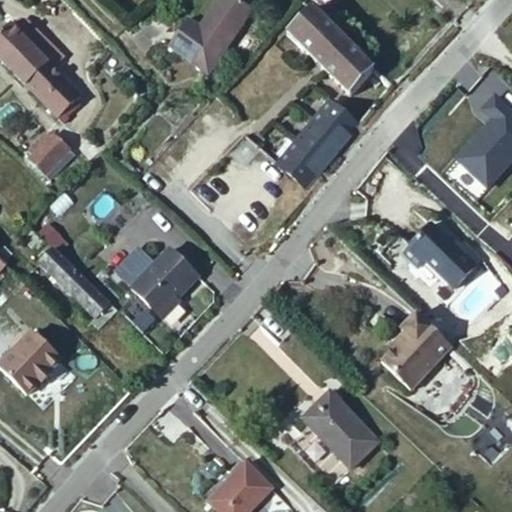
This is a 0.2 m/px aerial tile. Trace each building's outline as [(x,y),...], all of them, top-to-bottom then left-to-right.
[(168,48),(207,75),(251,10),(235,0),(218,0),(200,28),(187,20),(168,48)] [(287,33),(349,95),(375,70),(349,46),(312,10),(287,33)] [(20,34),(10,24),(0,34),(0,59),(64,125),(71,119),(68,116),(83,102),(78,98),(80,96),(26,40),(30,36),(24,30),(20,34)] [(329,102),(277,164),(305,186),(357,125),(329,102)] [(241,135),(225,155),(242,170),(260,150),(241,135)] [(45,174),(69,151),(53,136),(30,160),(45,174)] [(435,225),(409,253),(423,267),(429,261),(458,289),(485,261),(469,245),(462,251),(435,225)] [(32,249),(34,247),(38,250),(44,244),(30,230),(22,239),(32,249)] [(90,321),(95,327),(115,307),(54,248),(38,264),(93,317),(90,321)] [(178,298),(199,276),(170,248),(132,287),(164,318),(180,300),(178,298)] [(411,336),(409,339),(437,367),(456,348),(422,316),(406,332),(411,336)] [(385,363),(413,392),(437,367),(409,339),(385,363)] [(43,382),(14,356),(0,371),(0,409),(11,419),(22,406),(24,407),(33,396),(32,395),(43,382)] [(378,443),(330,394),(303,420),(351,468),(378,443)] [(249,511),(272,488),(246,465),(209,503),(217,511),(249,511)]
